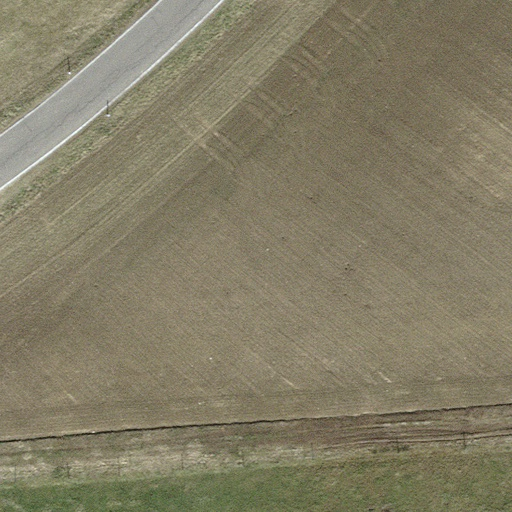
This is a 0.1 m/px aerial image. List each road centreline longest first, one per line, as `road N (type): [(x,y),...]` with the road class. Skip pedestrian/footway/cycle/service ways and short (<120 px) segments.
road 1 (track): [(0,453),(511,413)]
road 2 (tertiary): [(0,161),(185,0)]
